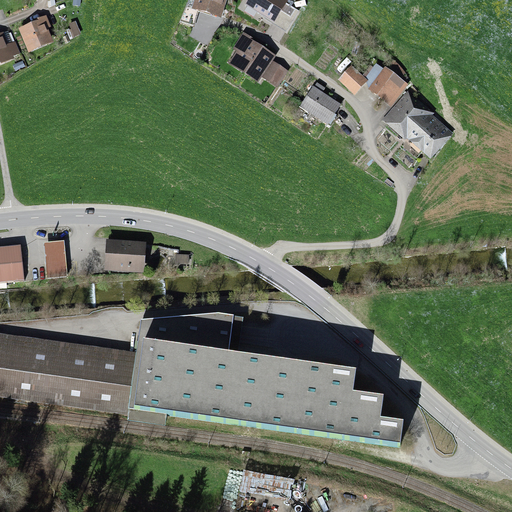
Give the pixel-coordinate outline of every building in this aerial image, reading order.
[(199,0),(197,9),(219,16),(223,0),(199,0)] [(287,2),(283,0),(250,0),(247,6),(274,22),(287,2)] [(24,32),(31,50),(50,42),(44,28),(49,26),(46,18),(33,23),(35,27),(24,32)] [(245,35),(242,40),(248,44),(237,60),(246,67),(245,69),(258,78),(271,58),(254,47),(257,43),(245,35)] [(16,43),(6,47),(2,37),(0,38),(0,62),(21,54),(16,43)] [(265,78),(277,86),(286,73),(273,64),(265,78)] [(355,93),(365,82),(352,70),(342,81),(355,93)] [(373,90),(385,100),(392,92),(397,96),(405,85),(387,72),(373,90)] [(314,89),(302,107),(303,108),(304,107),(312,112),(311,113),(328,124),(340,106),(314,89)] [(413,137),(412,138),(432,156),(451,135),(431,117),(434,114),(409,92),(387,117),(407,135),(408,133),(411,136),(413,137)] [(21,246),(0,248),(0,284),(25,282),(21,246)] [(143,248),(110,246),(109,268),(141,270),(143,248)] [(67,277),(67,276),(66,268),(48,270),(49,279),(67,277)] [(234,318),(219,315),(142,322),(136,364),(129,413),(129,415),(166,420),(167,415),(401,448),(404,425),(381,422),(384,400),(354,396),(357,374),(238,358),(229,356),(234,318)] [(111,353),(96,351),(95,358),(0,344),(0,395),(9,397),(8,401),(49,407),(50,402),(129,413),(136,364),(110,360),(111,353)]
